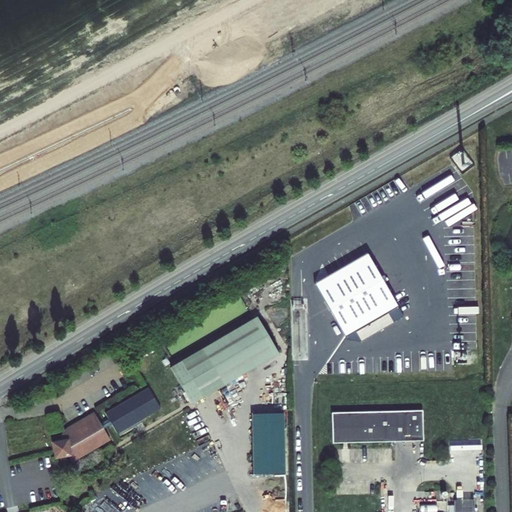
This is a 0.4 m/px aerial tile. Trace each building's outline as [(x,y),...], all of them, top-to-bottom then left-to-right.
[(367,252),(314,282),(345,336),(398,305),(367,252)] [(279,355),(257,318),(171,370),(193,406),(279,355)] [(106,411),(118,433),(159,409),(147,387),(106,411)] [(422,410),(331,413),(332,443),(423,441),(422,410)] [(285,472),(283,414),(253,414),(254,473),(285,472)] [(74,464),(111,442),(95,416),(68,432),(66,433),(65,434),(63,436),(62,438),(62,440),(62,442),(63,445),(54,447),(57,461),(71,458),(74,464)] [(462,500),(454,501),(454,511),(474,511),(474,500),(462,500)]
